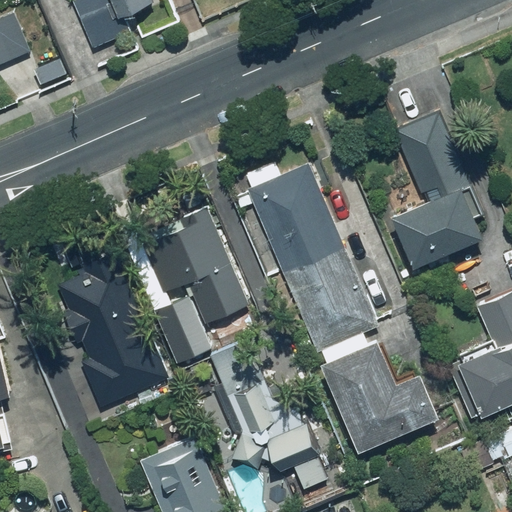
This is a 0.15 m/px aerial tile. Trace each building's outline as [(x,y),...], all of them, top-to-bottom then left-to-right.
[(111,0),(119,17),(155,1),(154,0),(111,0)] [(418,200),(387,213),(411,263),(477,232),(468,214),(483,207),(434,104),(384,127),(418,200)] [(376,322),(307,160),(278,172),(273,160),(239,174),(308,337),(318,333),(327,355),(317,359),(355,448),(434,414),(415,369),(391,380),(373,337),(366,340),(361,328),(376,322)] [(202,319),(247,300),(206,202),(132,232),(156,289),(185,277),(202,319)] [(100,402),(168,374),(116,249),(59,273),(72,304),(61,308),(100,402)] [(477,411),(511,395),(511,288),(477,304),(492,339),(453,356),(477,411)] [(187,324),(165,333),(179,368),(202,359),(187,324)] [(0,444),(3,444),(0,430),(0,394),(11,392),(0,349),(0,444)] [(256,382),(232,392),(249,430),(228,439),(237,459),(261,449),(269,468),(288,459),(301,488),(329,476),(304,420),(267,436),(261,423),(272,419),(256,382)] [(511,423),(460,447),(470,471),(501,458),(509,475),(511,473),(511,423)] [(229,511),(194,434),(139,459),(162,511),(229,511)]
